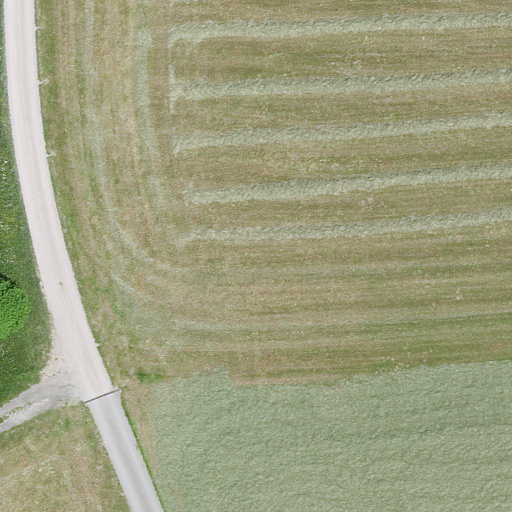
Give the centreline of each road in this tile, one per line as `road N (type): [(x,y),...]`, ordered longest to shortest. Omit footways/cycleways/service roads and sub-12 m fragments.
road 1 (residential): [(18,0),(39,213),(89,379)]
road 2 (residential): [(89,379),(144,511)]
